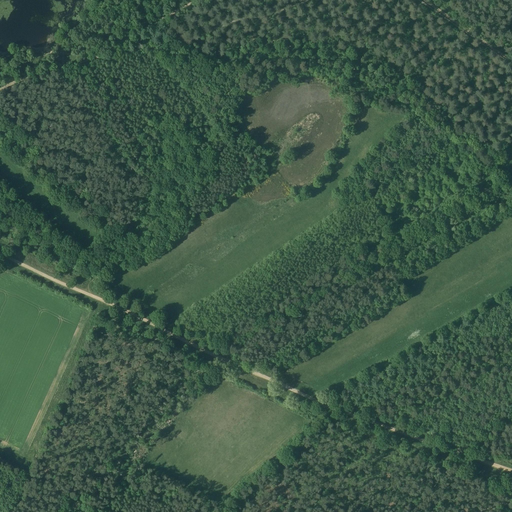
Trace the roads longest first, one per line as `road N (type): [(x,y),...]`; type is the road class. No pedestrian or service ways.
road 1 (track): [(511,470),(296,392),(167,332)]
road 2 (track): [(0,89),(93,58),(193,0)]
road 3 (track): [(167,332),(0,254)]
